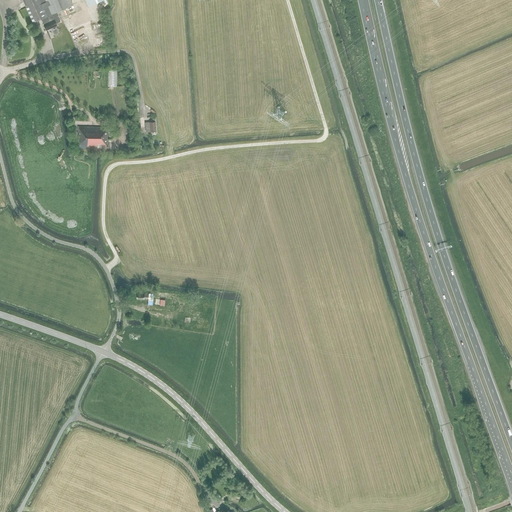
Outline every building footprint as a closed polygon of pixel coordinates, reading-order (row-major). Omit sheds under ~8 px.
[(22,0),(32,23),(41,19),(55,12),(72,5),(71,1),(70,0),(22,0)] [(55,12),(41,19),(43,25),(46,31),(56,26),(56,24),(60,22),(58,18),(55,12)] [(108,69),(109,86),(118,86),(117,69),(108,69)] [(155,119),(152,119),(152,122),(145,123),(146,132),(156,131),(155,119)] [(107,149),(107,127),(78,127),(78,142),(79,142),(79,148),(107,149)]
